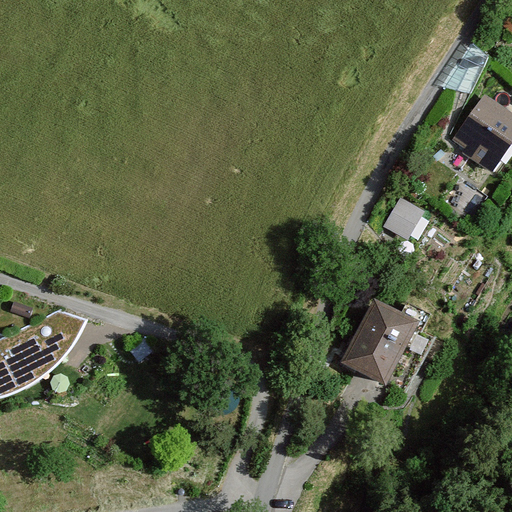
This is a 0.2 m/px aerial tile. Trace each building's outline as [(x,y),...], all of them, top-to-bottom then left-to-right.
[(471,93),(489,58),(472,43),(445,87),(471,93)] [(511,143),(511,115),(485,96),(452,142),(493,171),(511,143)] [(424,212),(401,199),(385,226),(408,239),(424,212)] [(400,312),(374,299),(343,364),(407,395),(434,338),(422,332),(430,314),(405,302),(400,312)] [(33,308),(14,303),(12,312),(30,317),(33,308)] [(87,320),(59,311),(0,339),(0,397),(15,393),(44,377),(62,359),(77,338),(87,320)]
